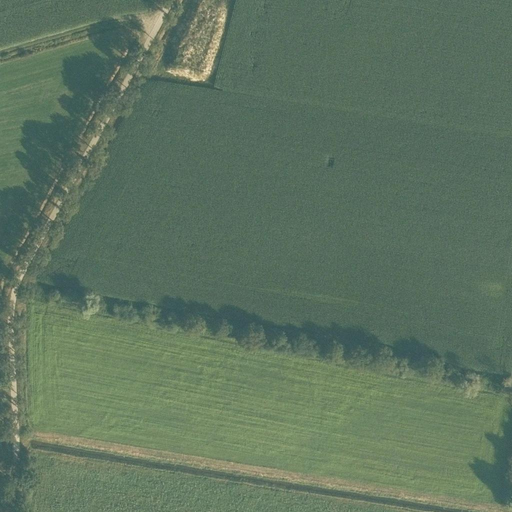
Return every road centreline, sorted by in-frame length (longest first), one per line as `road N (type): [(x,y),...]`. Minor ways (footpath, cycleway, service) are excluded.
road 1 (track): [(0,437),(43,437),(496,511)]
road 2 (unclassified): [(16,433),(11,304),(22,268),(171,0)]
road 3 (track): [(159,22),(125,16),(0,52)]
